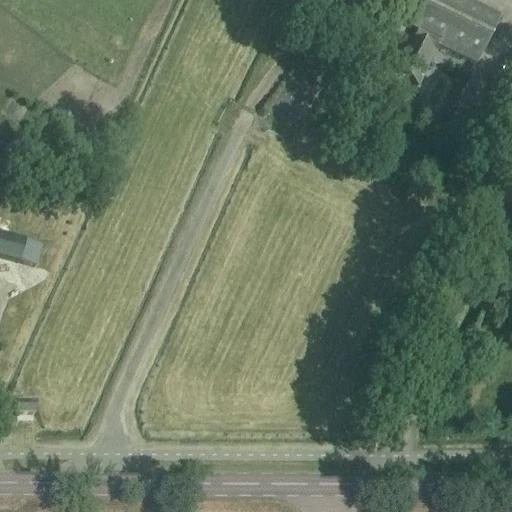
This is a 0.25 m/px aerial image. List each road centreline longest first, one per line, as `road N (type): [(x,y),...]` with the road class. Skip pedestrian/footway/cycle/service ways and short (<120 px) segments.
road 1 (secondary): [(339,485),(0,483)]
road 2 (secondary): [(511,483),(339,485)]
